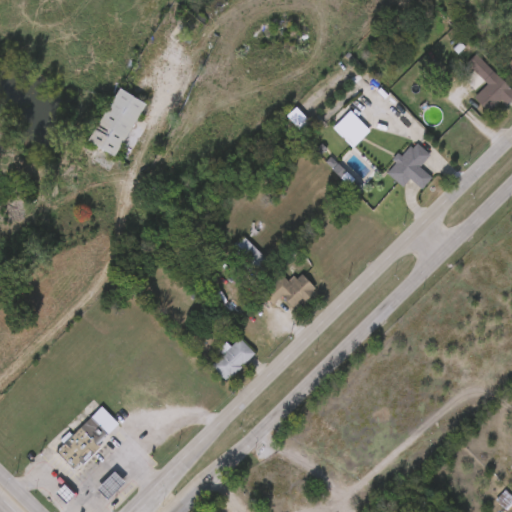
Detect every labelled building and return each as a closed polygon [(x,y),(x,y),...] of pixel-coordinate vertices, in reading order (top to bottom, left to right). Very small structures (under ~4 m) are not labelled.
[(477,54),(511,89),(511,99),(507,105),(503,100),(490,113),(475,98),(489,84),(485,81),(476,90),(465,80),(475,70),(468,63),(477,54)] [(146,104),(114,157),(88,140),(120,88),(146,104)] [(368,116),(362,122),(371,131),(353,149),(333,127),(350,110),(356,117),(363,110),(368,116)] [(419,145),(431,155),(420,167),(432,178),(423,189),(410,178),(403,187),(388,173),(397,163),(393,159),(398,153),(402,157),(411,147),(413,149),(418,144),(419,145)] [(245,237),(271,263),(257,277),(231,251),(235,247),(233,245),(237,241),(239,243),(245,237)] [(302,274),(315,289),(313,291),(316,294),(296,312),(281,296),(273,304),(263,294),(282,276),(288,282),(294,276),(297,279),(302,274)] [(240,339),(255,354),(244,366),(243,364),(240,367),(242,369),(232,379),(230,377),(226,381),(211,366),(223,355),(218,350),(227,342),(232,347),(240,339)] [(102,447),(84,464),(81,461),(74,468),(58,451),(92,417),(109,434),(99,444),(102,447)] [(125,482),(107,498),(97,487),(115,471),(125,482)] [(63,483),(74,495),(65,503),(54,492),(63,483)]
